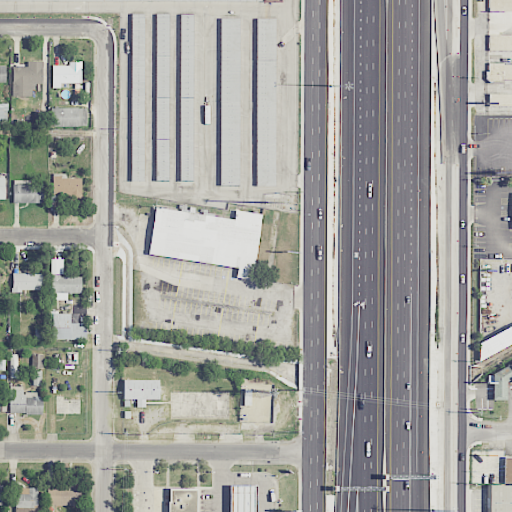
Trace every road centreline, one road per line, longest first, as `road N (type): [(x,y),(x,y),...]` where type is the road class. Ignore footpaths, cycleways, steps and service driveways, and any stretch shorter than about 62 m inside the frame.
road 1 (motorway): [(399,511),(402,0)]
road 2 (secondary): [(319,0),(317,511)]
road 3 (residential): [(104,511),(105,35)]
road 4 (motorway): [(370,0),(370,449)]
road 5 (secondary): [(455,511),(456,131)]
road 6 (residential): [(317,451),(0,449)]
road 7 (motorway): [(456,131),(448,0)]
road 8 (secondary): [(456,131),(456,0)]
